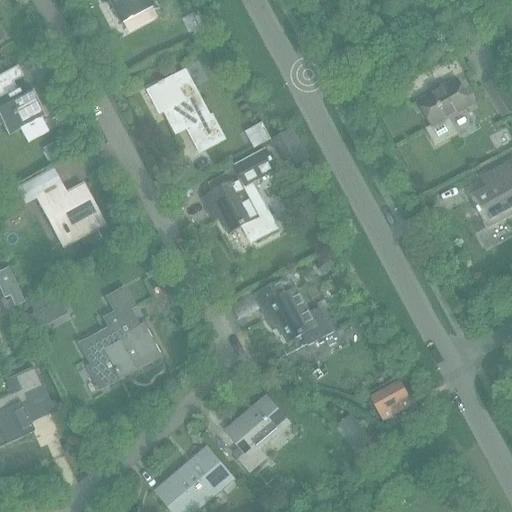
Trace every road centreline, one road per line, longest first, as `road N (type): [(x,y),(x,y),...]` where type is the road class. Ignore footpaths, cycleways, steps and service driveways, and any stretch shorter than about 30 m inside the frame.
road 1 (residential): [(54,506),(207,384),(221,350),(43,0)]
road 2 (residential): [(449,364),(298,77)]
road 3 (residential): [(298,77),(442,0)]
road 4 (residential): [(511,481),(449,364)]
